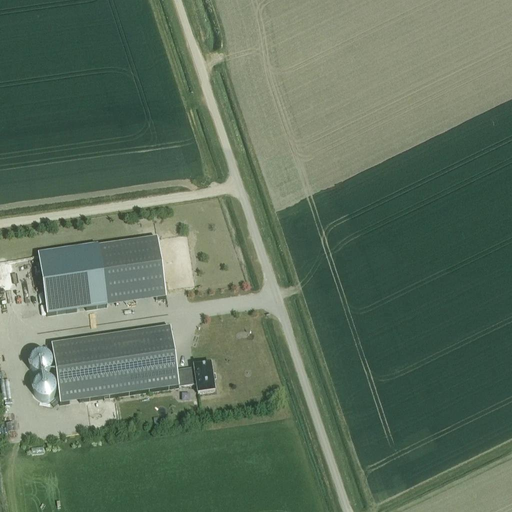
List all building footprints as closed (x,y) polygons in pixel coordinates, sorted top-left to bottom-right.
[(151,218),(143,218),(143,228),(151,228),(151,218)] [(38,257),(47,319),(108,310),(98,249),(38,257)] [(179,390),(177,372),(176,372),(170,330),(51,347),(60,407),(179,390)] [(47,357),(45,357),(43,356),(40,357),(38,357),(36,358),(34,360),(33,361),(32,363),(31,365),(31,368),(31,370),(32,372),(33,374),(34,376),(36,377),(38,378),(40,379),(42,379),(44,379),(47,378),(49,377),(50,376),(52,374),(53,372),(54,370),(54,368),(54,366),(53,364),(52,362),(51,360),(49,358),(47,357)] [(215,394),(211,365),(193,367),(193,370),(177,372),(179,390),(196,387),(197,396),(215,394)] [(49,381),(46,381),(44,381),(42,381),(40,382),(38,383),(36,385),(35,387),(34,389),(34,391),(34,393),(35,396),(36,398),(37,399),(39,401),(41,402),(44,402),(46,402),(48,401),(50,400),(52,399),(54,397),(55,395),(55,393),(55,390),(55,388),(54,386),(52,384),(51,383),(49,381)]
